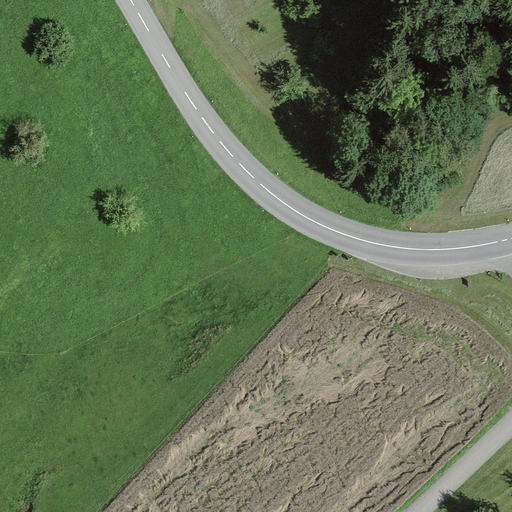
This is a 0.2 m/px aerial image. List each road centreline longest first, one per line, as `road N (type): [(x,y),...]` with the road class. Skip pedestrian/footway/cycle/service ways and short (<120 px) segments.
road 1 (tertiary): [(132,0),(200,117),(271,193),(308,218),(398,248),(511,239)]
road 2 (unclassified): [(415,511),(511,422)]
